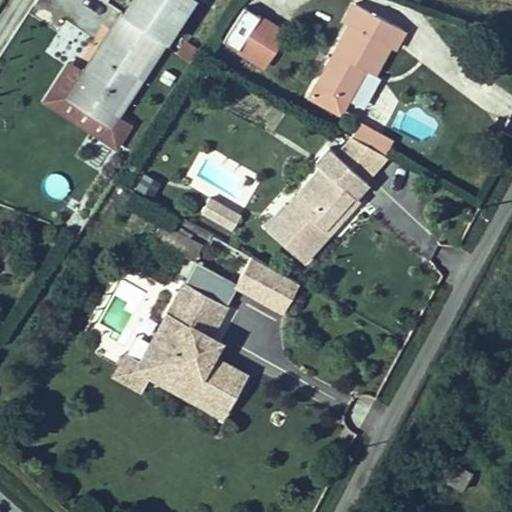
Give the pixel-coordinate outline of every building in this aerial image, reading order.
[(120,0),(118,4),(159,27),(176,0),(120,0)] [(280,27),(241,0),(218,34),(231,44),(239,33),(264,50),(280,27)] [(402,45),(413,27),(364,0),(350,0),(343,14),(353,19),(319,79),(346,94),(362,63),(373,70),(390,39),(402,45)] [(110,105),(159,27),(118,4),(114,2),(76,64),(60,90),(102,117),(110,105)] [(239,33),(231,44),(257,61),(264,50),(239,33)] [(126,114),(110,105),(102,117),(60,90),(76,64),(58,53),(34,92),(108,140),(126,114)] [(346,94),(319,79),(312,91),(339,106),(346,94)] [(349,130),(382,148),(391,133),(357,115),(349,130)] [(336,148),(368,176),(388,154),(350,131),(336,148)] [(320,161),(298,187),(286,200),(278,193),(258,216),(276,229),(306,256),(358,197),(355,194),(370,177),(368,176),(336,148),(327,140),(313,156),(320,161)] [(232,226),(242,211),(207,191),(197,206),(232,226)] [(299,278),(253,253),(238,281),(284,305),(299,278)] [(179,273),(137,353),(124,346),(110,370),(137,385),(144,373),(172,388),(221,413),(245,370),(220,354),(211,350),(220,333),(216,332),(233,302),(225,298),(233,283),(196,263),(187,278),(179,273)] [(447,450),(435,475),(460,485),(472,459),(447,450)]
